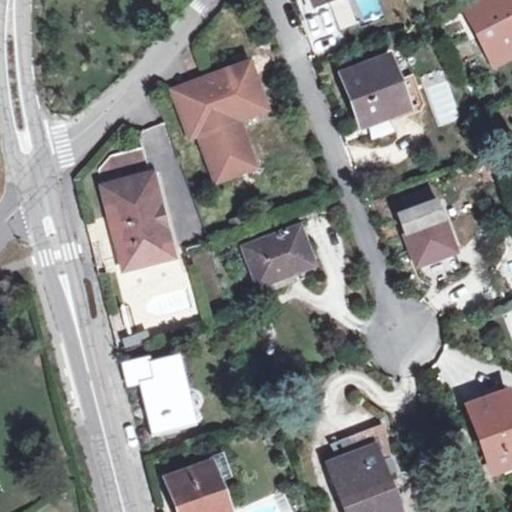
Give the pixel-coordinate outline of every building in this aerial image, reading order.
[(304,0),(328,20),(345,0),(304,0)] [(490,55),(511,44),(511,0),(485,0),(467,10),(490,55)] [(362,125),(408,108),(389,57),(343,75),(362,125)] [(247,64),(205,79),(209,90),(177,102),(189,131),(196,128),(215,179),(248,167),(229,116),(262,104),(247,64)] [(173,91),(177,102),(209,90),(205,79),(173,91)] [(422,90),(438,127),(459,118),(444,81),(422,90)] [(99,169),(103,185),(152,172),(145,143),(111,156),(99,169)] [(124,267),(173,255),(152,172),(103,185),(124,267)] [(417,265),(455,251),(436,200),(398,214),(417,265)] [(233,222),(235,228),(245,224),(243,218),(233,222)] [(260,286),(313,266),(298,226),(245,246),(260,286)] [(113,330),(109,316),(103,318),(107,331),(113,330)] [(154,436),(169,432),(168,429),(191,423),(175,359),(166,361),(166,357),(150,361),(149,357),(122,364),(128,387),(141,383),(154,436)] [(511,405),(507,392),(485,399),(489,411),(474,416),(494,469),(504,466),(508,476),(511,474),(511,405)] [(470,404),(474,416),(489,411),(485,399),(470,404)] [(330,464),(348,511),(399,511),(388,483),(392,481),(385,463),(390,461),(383,427),(354,439),(358,450),(342,456),(344,459),(330,464)] [(181,511),(229,511),(211,464),(169,480),(181,511)]
